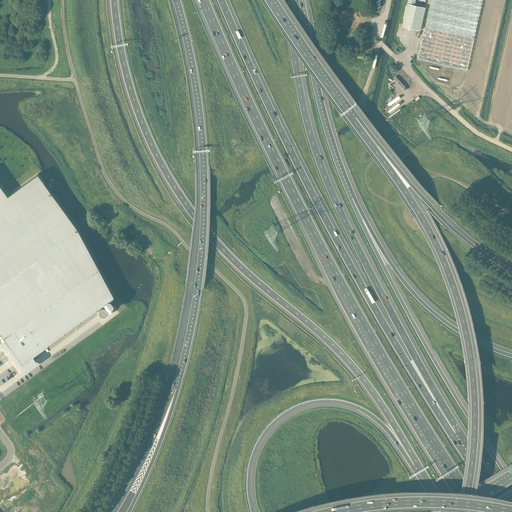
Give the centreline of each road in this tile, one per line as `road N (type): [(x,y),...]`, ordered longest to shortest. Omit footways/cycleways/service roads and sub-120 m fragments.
road 1 (motorway): [(203,0),(353,308),(479,511)]
road 2 (motorway): [(114,0),(137,112),(185,204),(232,260),(350,363),(416,463)]
road 3 (motorway): [(455,434),(357,280),(220,0)]
road 4 (motorway): [(455,434),(315,153),(288,0)]
road 5 (motorway): [(462,511),(473,407),(456,299),(411,200),(352,118)]
road 6 (motorway): [(176,0),(195,85),(204,192),(194,311),(176,385)]
road 7 (motorway): [(511,484),(440,373),(350,198)]
road 8 (motorway): [(253,511),(252,456),(267,429),(293,409),(353,406),(416,463)]
road 9 (motorway): [(511,356),(425,305),(350,198)]
road 10 (motorway): [(511,271),(465,239),(352,118)]
road 11 (unclassified): [(511,151),(472,131),(380,43),(388,0)]
road 12 (motorway): [(350,198),(316,98),(300,0)]
road 13 (motorway): [(511,509),(432,499),(325,511)]
road 14 (motorway): [(352,118),(269,0)]
road 15 (motorway): [(176,385),(114,511)]
road 16 (motorway): [(176,385),(126,511)]
